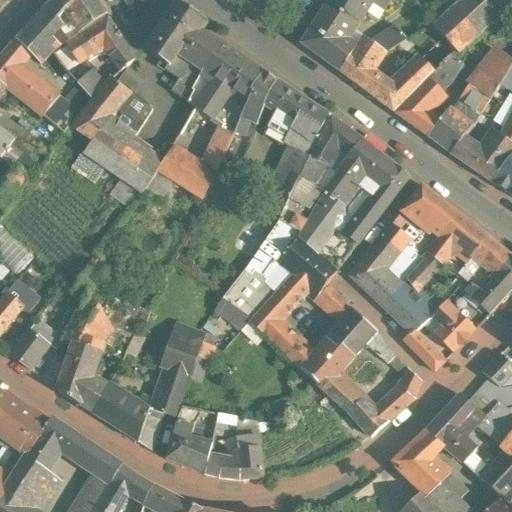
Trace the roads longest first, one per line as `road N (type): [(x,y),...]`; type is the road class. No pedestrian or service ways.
road 1 (residential): [(0,369),(178,491),(272,503),(367,467),(511,324)]
road 2 (tertiary): [(511,232),(186,0)]
